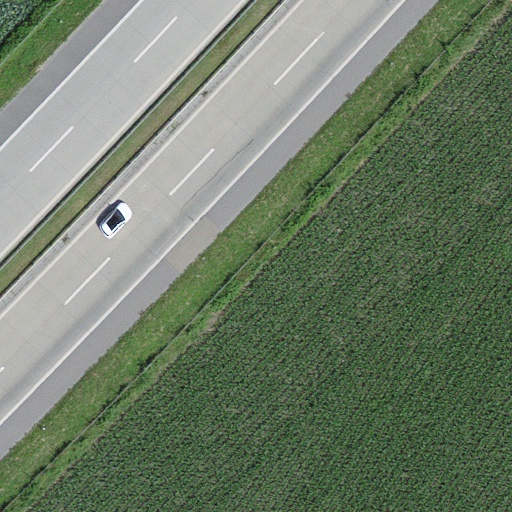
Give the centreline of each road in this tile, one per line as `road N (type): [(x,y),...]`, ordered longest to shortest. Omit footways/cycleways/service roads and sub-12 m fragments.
road 1 (motorway): [(0,374),(351,0)]
road 2 (motorway): [(194,0),(0,211)]
